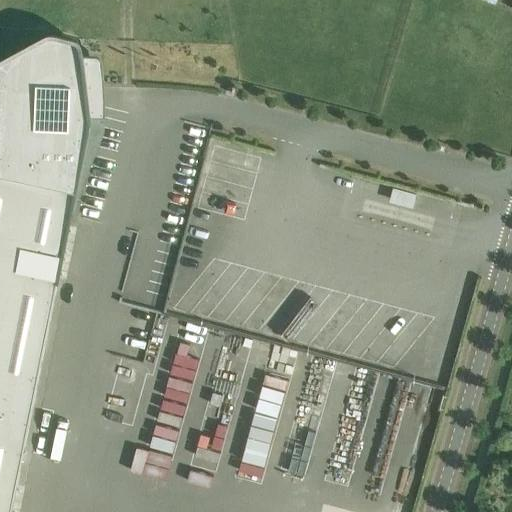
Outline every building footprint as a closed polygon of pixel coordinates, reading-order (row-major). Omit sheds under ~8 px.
[(0,133),(0,511),(9,511),(91,115),(90,103),(87,103),(86,88),(89,88),(85,65),(82,62),(78,60),(61,60),(47,61),(41,61),(19,66),(18,62),(3,70),(1,74),(0,87),(0,93),(9,95),(2,132),(0,132),(0,133)] [(246,206),(263,138),(216,127),(199,194),(246,206)] [(416,194),(394,188),(391,200),(413,205),(416,194)] [(178,367),(175,388),(183,389),(186,368),(178,367)] [(118,410),(142,413),(146,387),(122,383),(118,410)] [(174,449),(185,451),(188,428),(177,426),(174,449)]
